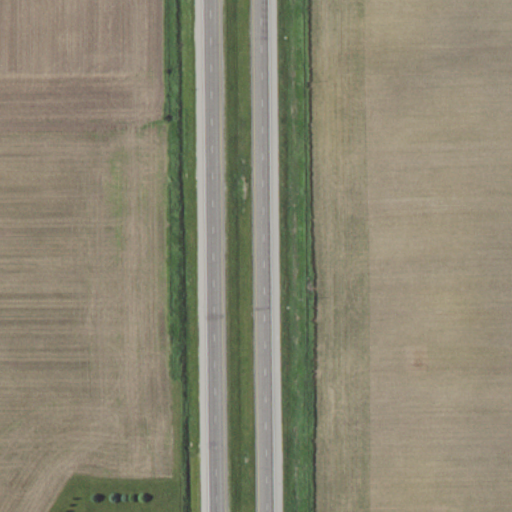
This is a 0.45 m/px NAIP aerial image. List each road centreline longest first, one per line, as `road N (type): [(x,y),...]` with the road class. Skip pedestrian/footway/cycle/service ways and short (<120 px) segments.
road 1 (trunk): [(268,511),(263,0)]
road 2 (trunk): [(212,0),(217,511)]
